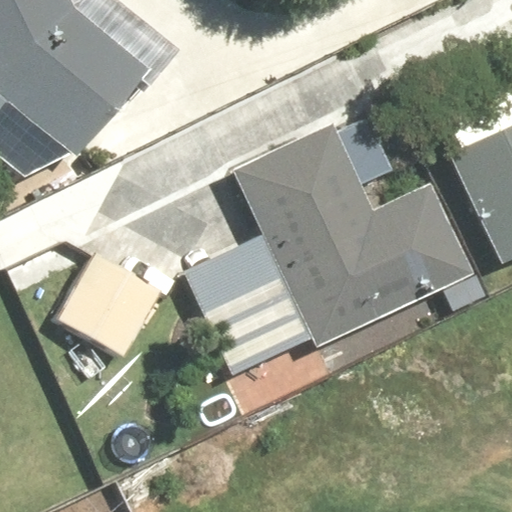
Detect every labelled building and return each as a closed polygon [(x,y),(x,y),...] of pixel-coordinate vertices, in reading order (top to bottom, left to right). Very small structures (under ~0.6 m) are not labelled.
[(0,0),(0,97),(105,152),(171,26),(120,0),(0,0)] [(235,388),(477,267),(430,173),(375,200),(332,113),(227,165),(258,227),(175,269),(235,388)] [(511,114),(440,151),(498,267),(511,259),(511,114)] [(83,239),(40,312),(111,353),(154,280),(83,239)] [(511,511),(511,480),(496,456),(415,506),(387,461),(348,485),(329,455),(267,494),(278,511),(511,511)]
